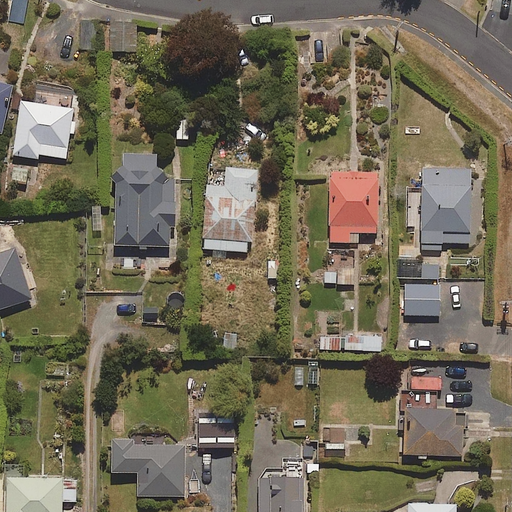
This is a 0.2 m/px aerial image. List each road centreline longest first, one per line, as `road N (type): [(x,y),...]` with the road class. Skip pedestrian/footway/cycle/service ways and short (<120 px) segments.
road 1 (residential): [(381,0),(313,7),(206,0)]
road 2 (residential): [(511,80),(422,7),(392,0)]
